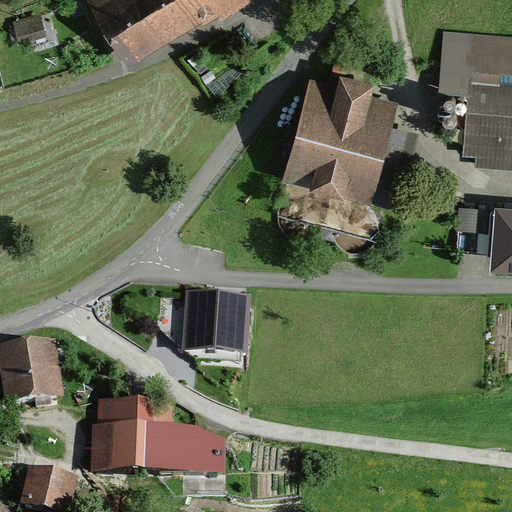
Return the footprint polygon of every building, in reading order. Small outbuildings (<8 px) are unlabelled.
[(96,0),(128,55),(224,0),(96,0)] [(22,39),(49,32),(44,13),(17,20),(22,39)] [(511,38),(472,36),(465,169),(511,171),(511,85),(504,85),(505,68),(511,68),(511,38)] [(401,98),(315,78),(291,181),(378,201),(383,182),(408,188),(422,129),(395,123),(401,98)] [(511,202),(495,201),(490,263),(511,264),(511,202)] [(459,205),(457,227),(486,229),(488,207),(459,205)] [(251,298),(186,294),(183,354),(248,358),(251,298)] [(59,344),(7,351),(14,407),(66,400),(59,344)] [(174,405),(98,402),(97,428),(93,428),(91,475),(225,480),(227,444),(196,430),(173,429),(174,405)] [(72,511),(79,480),(29,470),(21,509),(34,511),(72,511)]
